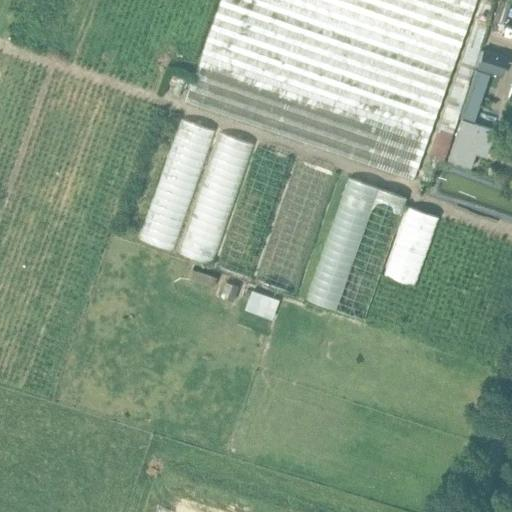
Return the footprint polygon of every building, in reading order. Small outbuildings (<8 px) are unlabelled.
[(220,0),(184,101),(412,180),(475,0),(479,0),(476,10),(474,15),(478,16),(477,18),(475,18),(428,156),(442,161),(469,84),(467,84),(488,22),(486,21),(493,0),(220,0)] [(505,0),(498,0),(493,20),(503,23),(510,1),(505,0)] [(483,48),(477,68),(501,76),(508,56),(483,48)] [(464,100),(459,113),(467,116),(472,103),(464,100)] [(491,129),(461,119),(447,161),(471,169),(480,141),(486,143),(491,129)] [(216,130),(179,251),(215,262),(252,141),(216,130)] [(294,288),(330,168),(294,157),(258,277),(294,288)] [(308,300),(367,317),(402,192),(344,176),(308,300)] [(418,284),(436,212),(403,204),(385,276),(418,284)] [(251,289),(244,309),(271,319),(279,300),(251,289)]
